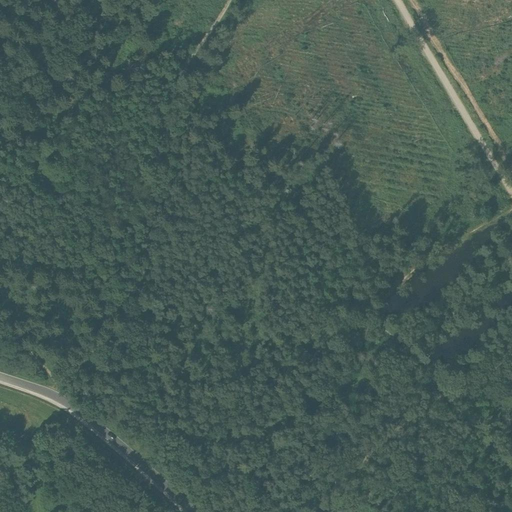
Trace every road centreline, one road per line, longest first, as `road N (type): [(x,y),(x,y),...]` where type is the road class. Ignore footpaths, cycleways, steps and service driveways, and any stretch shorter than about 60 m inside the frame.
road 1 (track): [(231,0),(183,68),(163,114),(137,307),(55,380)]
road 2 (track): [(132,457),(258,434),(385,368)]
road 3 (unknown): [(382,511),(363,480),(367,452),(511,351)]
road 4 (residential): [(0,377),(50,393),(94,422),(189,511)]
road 5 (track): [(511,199),(396,0)]
road 6 (unknown): [(511,156),(413,0)]
